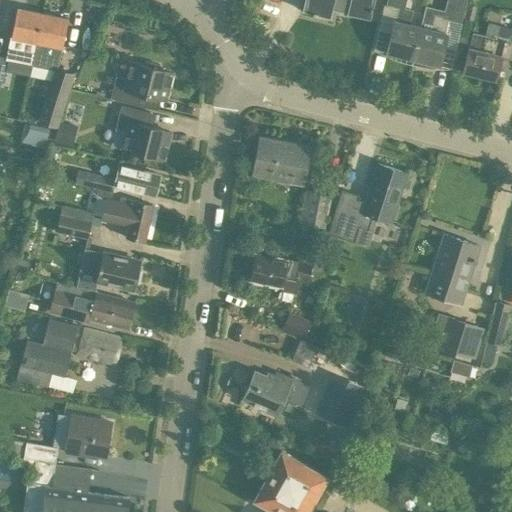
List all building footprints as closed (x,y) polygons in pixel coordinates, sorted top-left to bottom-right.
[(330,9),(347,13),(346,15),(370,20),(374,0),(305,0),(303,10),(328,16),(330,9)] [(412,59),(423,13),(404,8),(406,0),(386,0),(385,5),(396,7),(393,20),(390,32),(385,53),(412,59)] [(424,6),(423,13),(412,59),(438,65),(446,33),(445,33),(448,21),(460,24),(466,0),(446,0),(444,11),(424,6)] [(12,37),(7,57),(8,57),(9,58),(32,62),(37,42),(42,13),(18,8),(12,37)] [(37,42),(32,62),(57,67),(61,47),(66,18),(42,13),(37,42)] [(468,48),(462,71),(495,80),(501,57),(508,59),(511,44),(511,28),(499,25),(488,23),(485,36),(472,32),(468,48)] [(0,80),(4,82),(8,61),(9,58),(8,57),(0,55),(0,80)] [(165,99),(172,72),(158,69),(160,64),(146,61),(144,65),(131,62),(127,79),(115,76),(110,98),(139,105),(142,93),(165,99)] [(71,75),(55,70),(38,120),(54,125),(59,110),(60,111),(71,75)] [(115,129),(126,132),(122,149),(163,159),(170,131),(146,126),(150,112),(120,105),(115,129)] [(48,137),(51,126),(27,120),(24,131),(48,137)] [(58,121),(55,140),(73,143),(76,124),(58,121)] [(259,136),(252,175),(303,184),(310,146),(259,136)] [(339,195),(327,233),(353,242),(357,230),(372,235),(377,217),(390,222),(406,172),(377,163),(365,203),(347,197),(339,195)] [(98,189),(96,197),(111,201),(113,192),(114,186),(126,188),(155,195),(160,175),(117,164),(114,179),(77,170),(74,183),(98,189)] [(332,194),(306,189),(299,223),(325,228),(332,194)] [(96,197),(92,213),(92,214),(102,216),(101,218),(128,224),(126,237),(144,241),(152,205),(133,200),(132,205),(111,201),(96,197)] [(92,214),(92,213),(62,206),(56,231),(87,238),(92,214)] [(425,292),(460,304),(479,245),(444,234),(425,292)] [(102,252),(102,251),(84,248),(76,286),(95,291),(97,281),(133,289),(139,261),(102,252)] [(287,261),(254,254),(249,280),(281,286),(280,293),(296,296),(299,281),(312,283),(310,292),(320,294),(322,286),(328,260),(300,254),(299,261),(287,259),(287,261)] [(55,289),(50,308),(127,328),(135,301),(78,288),(76,295),(55,289)] [(7,289),(4,303),(21,306),(24,292),(7,289)] [(495,302),(494,302),(485,341),(501,345),(510,305),(510,304),(495,301),(495,302)] [(303,337),(310,323),(290,314),(283,329),(303,337)] [(454,357),(455,353),(474,359),(484,329),(465,322),(465,321),(448,316),(436,351),(454,357)] [(66,369),(68,363),(62,361),(71,324),(48,318),(42,344),(26,340),(20,365),(16,379),(48,387),(52,373),(65,376),(66,369)] [(77,327),(77,326),(71,324),(62,361),(68,363),(72,348),(78,349),(77,355),(114,364),(121,338),(77,327)] [(299,337),(290,357),(307,364),(316,345),(299,337)] [(468,377),(472,363),(452,358),(448,373),(468,377)] [(274,379),(254,370),(242,399),(276,414),(284,398),(301,406),(310,386),(276,371),(274,379)] [(364,389),(333,375),(315,414),(347,428),(364,389)] [(86,455),(86,453),(106,456),(110,423),(71,415),(65,451),(86,455)] [(14,441),(12,455),(23,457),(23,458),(55,463),(58,447),(26,442),(26,443),(14,441)] [(280,450),(253,499),(275,511),(307,511),(324,482),(327,477),(280,450)] [(125,511),(127,497),(45,486),(46,484),(25,482),(22,501),(42,503),(41,511),(125,511)]
